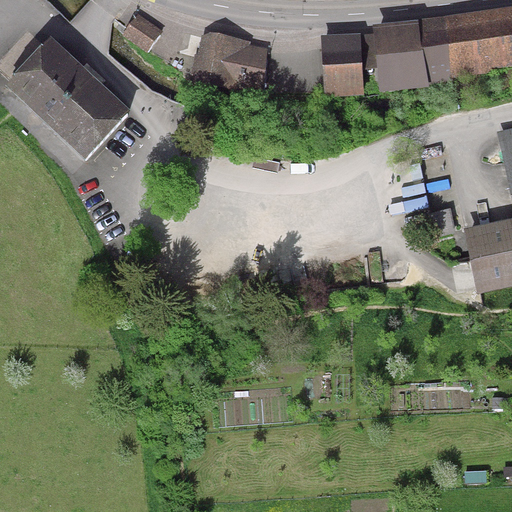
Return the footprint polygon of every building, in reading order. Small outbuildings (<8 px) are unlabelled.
[(511,5),(445,16),(452,78),(511,67),(511,5)] [(138,14),(123,35),(148,53),(163,31),(138,14)] [(452,80),(452,78),(445,16),(419,20),(429,83),(452,80)] [(419,20),(373,24),(374,33),(378,68),(381,91),(429,86),(429,83),(419,20)] [(195,54),(189,80),(238,90),(239,87),(265,93),(268,48),(250,44),(251,41),(210,32),(202,36),(198,54),(195,54)] [(361,33),(321,35),(325,97),(364,95),(363,69),(361,34),(361,33)] [(378,68),(374,33),(361,34),(363,69),(378,68)] [(87,159),(132,110),(50,35),(5,84),(87,159)] [(511,128),(497,132),(511,202),(511,128)] [(456,232),(450,209),(434,213),(440,236),(456,232)] [(511,217),(463,228),(477,295),(511,287),(511,217)] [(487,471),(465,472),(466,484),(487,483),(487,471)]
